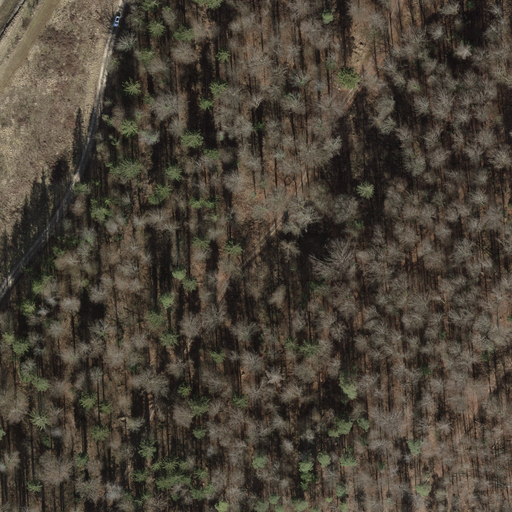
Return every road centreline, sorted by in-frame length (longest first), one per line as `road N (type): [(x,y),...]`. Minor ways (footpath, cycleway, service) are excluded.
road 1 (track): [(397,0),(283,222),(158,392),(132,466),(102,511)]
road 2 (track): [(242,511),(378,296),(419,253),(511,123)]
road 3 (track): [(114,0),(65,181),(0,290)]
road 4 (track): [(511,368),(458,433),(428,511)]
road 5 (track): [(446,0),(359,84)]
